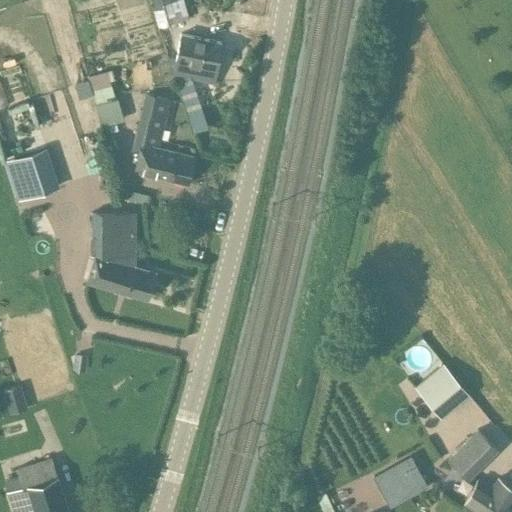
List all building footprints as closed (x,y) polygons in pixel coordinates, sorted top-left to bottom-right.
[(181,34),(176,59),(181,61),(179,70),(178,73),(187,75),(213,81),(214,78),(216,68),(217,68),(222,42),(181,34)] [(126,119),(110,68),(89,75),(104,125),(126,119)] [(80,96),(94,93),(90,77),(76,81),(80,96)] [(0,105),(9,102),(0,78),(0,105)] [(195,156),(159,147),(171,99),(145,93),(131,150),(144,153),(139,171),(188,184),(195,156)] [(11,106),(21,128),(40,120),(30,97),(11,106)] [(46,148),(8,160),(20,198),(59,186),(46,148)] [(95,256),(88,281),(98,284),(147,299),(155,272),(132,265),(135,255),(135,212),(93,212),(94,236),(92,236),(92,255),(95,256)] [(444,416),(472,391),(445,359),(417,384),(444,416)] [(4,391),(11,408),(25,403),(18,386),(4,391)] [(482,426),(502,445),(509,437),(489,419),(482,426)] [(468,479),(498,449),(477,428),(447,459),(468,479)] [(68,511),(51,456),(16,467),(23,487),(6,493),(12,511),(68,511)] [(427,486),(410,456),(392,466),(408,496),(427,486)] [(511,511),(511,486),(499,477),(492,488),(479,479),(463,501),(479,511),(511,511)]
